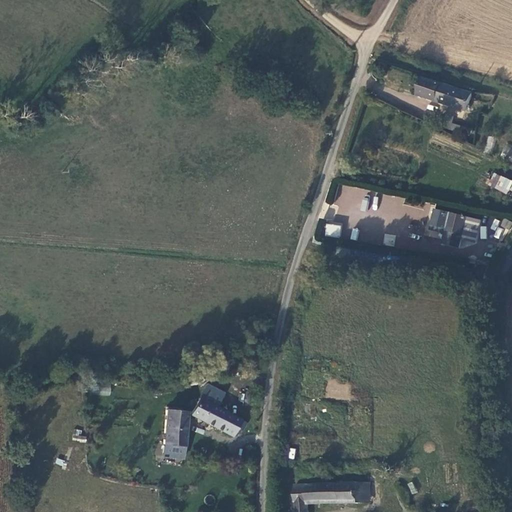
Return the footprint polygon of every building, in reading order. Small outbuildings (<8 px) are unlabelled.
[(468,92),(419,76),(414,91),(463,107),(468,92)] [(488,136),(485,152),(491,153),(494,137),(488,136)] [(511,161),(511,144),(507,143),(501,157),(511,161)] [(488,183),(511,194),(511,180),(493,172),(488,183)] [(362,199),(360,210),(366,211),(368,200),(362,199)] [(464,213),(433,205),(429,221),(444,225),(441,241),(456,244),(458,237),(464,213)] [(476,216),(464,213),(458,237),(470,239),(476,216)] [(500,225),(509,230),(511,223),(511,221),(504,218),(500,225)] [(340,237),(341,225),(325,223),(324,236),(340,237)] [(383,245),(394,246),(395,235),(384,234),(383,245)] [(337,246),(362,251),(362,255),(390,261),(393,248),(339,237),(337,246)] [(336,247),(335,258),(344,258),(345,248),(336,247)] [(110,387),(99,387),(99,395),(110,395),(110,387)] [(237,426),(240,420),(213,404),(194,394),(192,397),(191,396),(188,396),(186,397),(185,399),(185,401),(186,403),(188,404),(186,410),(226,432),(231,424),(237,426)] [(182,408),(162,407),(160,431),(160,441),(180,442),(182,408)] [(152,437),(152,430),(139,429),(139,436),(152,437)] [(178,453),(180,442),(160,441),(159,452),(178,453)] [(365,497),(363,478),(354,479),(355,498),(365,497)] [(355,498),(354,479),(291,481),(291,511),(302,511),(303,500),(355,498)] [(407,483),(411,494),(417,493),(413,481),(407,483)]
